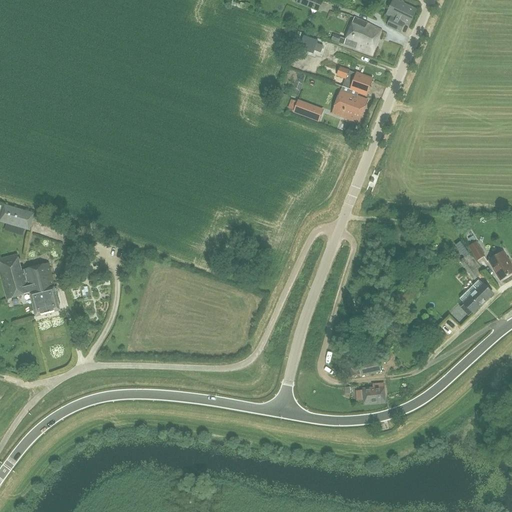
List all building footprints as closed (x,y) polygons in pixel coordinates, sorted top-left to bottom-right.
[(231,0),(230,6),(243,9),(245,4),(232,0),(231,0)] [(296,0),(295,3),(319,12),(323,0),(296,0)] [(394,0),(387,16),(392,19),(387,28),(400,34),(405,24),(409,27),(417,11),(394,0)] [(355,19),(347,40),(329,33),(327,39),(344,46),(372,57),(382,31),(355,19)] [(317,44),(317,41),(303,36),(298,48),(313,54),(314,50),(320,53),(323,46),(317,44)] [(312,60),(333,68),(336,59),(316,51),(312,60)] [(367,102),(355,97),(358,92),(366,95),(372,80),(357,74),(356,74),(348,71),(348,70),(341,68),(338,76),(347,79),(333,114),(359,124),(367,102)] [(293,113),(310,119),(314,106),(298,100),(293,113)] [(34,214),(4,206),(4,207),(0,221),(0,220),(0,222),(29,231),(34,214)] [(476,243),(469,247),(477,261),(484,257),(476,243)] [(459,261),(474,280),(484,272),(469,253),(459,261)] [(511,268),(502,253),(489,261),(501,281),(511,273),(511,268)] [(30,295),(36,318),(61,312),(55,289),(50,265),(25,271),(22,271),(18,256),(0,259),(0,273),(7,301),(30,295)] [(483,285),(463,304),(472,314),(492,295),(483,285)] [(449,312),(457,319),(464,312),(457,304),(449,312)] [(448,318),(443,321),(450,330),(454,326),(448,318)] [(378,361),(359,365),(358,364),(348,367),(350,377),(361,374),(361,375),(381,371),(378,361)] [(372,384),(372,389),(355,391),(356,401),(364,400),(364,406),(385,404),(384,383),(372,384)]
